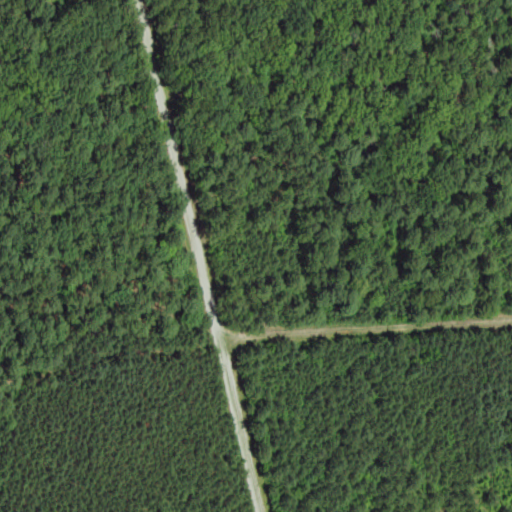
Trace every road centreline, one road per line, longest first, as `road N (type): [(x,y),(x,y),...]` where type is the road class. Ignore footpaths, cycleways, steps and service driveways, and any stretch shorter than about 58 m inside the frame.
road 1 (track): [(262,511),(140,0)]
road 2 (track): [(221,340),(511,334)]
